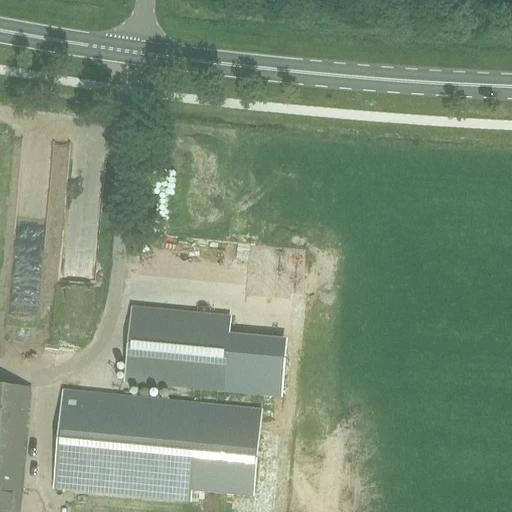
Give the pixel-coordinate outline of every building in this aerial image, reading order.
[(58,260),(58,271),(90,269),(90,258),(58,260)] [(54,330),(53,286),(36,287),(37,331),(54,330)] [(133,310),(127,379),(224,388),(231,319),(133,310)] [(0,511),(21,511),(32,389),(0,385),(0,511)] [(200,405),(64,391),(54,488),(190,502),(192,482),(207,483),(211,439),(196,437),(200,405)]
